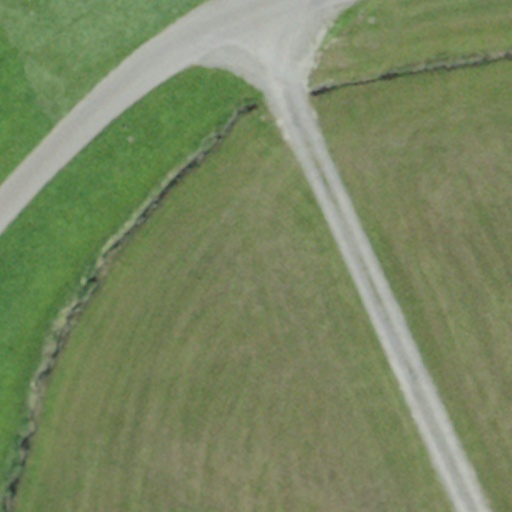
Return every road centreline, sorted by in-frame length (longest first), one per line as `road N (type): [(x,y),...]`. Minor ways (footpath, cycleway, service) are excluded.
road 1 (track): [(247,0),(479,511)]
road 2 (residential): [(0,218),(123,87),(246,0)]
